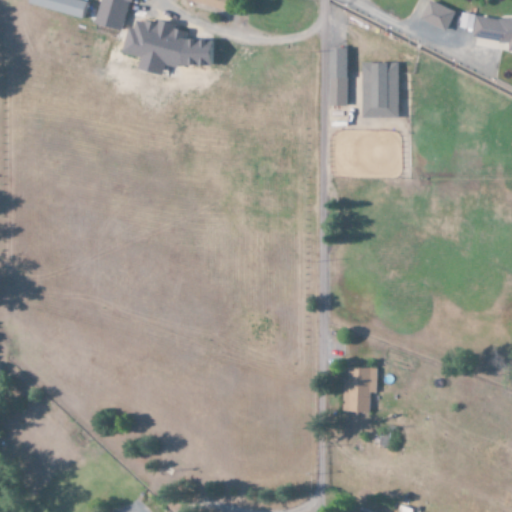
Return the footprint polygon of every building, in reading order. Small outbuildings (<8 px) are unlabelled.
[(99,0),(92,25),(120,33),(128,0),(99,0)] [(184,0),(184,1),(223,12),(226,0),(224,0),(184,0)] [(446,32),(453,12),(426,2),(418,22),(446,32)] [(511,52),(511,17),(459,18),(459,30),(472,30),(472,41),(508,41),(508,53),(511,52)] [(205,71),(211,44),(185,38),(186,33),(173,30),(174,26),(156,21),(155,25),(134,21),(132,29),(126,28),(120,54),(139,58),(136,71),(160,76),(163,62),(205,71)] [(506,50),(507,44),(473,41),(473,48),(506,50)] [(345,49),(327,49),(327,107),(344,108),(345,49)] [(396,63),(360,64),(360,119),(396,119),(396,63)] [(375,368),(347,367),(347,380),(342,379),(341,412),(368,413),(368,393),(375,393),(375,368)]
